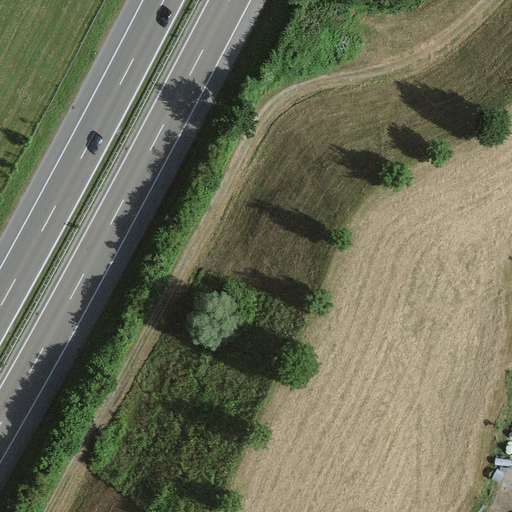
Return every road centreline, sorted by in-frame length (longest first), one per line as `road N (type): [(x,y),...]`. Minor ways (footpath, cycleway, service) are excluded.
road 1 (motorway): [(0,426),(230,0)]
road 2 (motorway): [(163,0),(0,305)]
